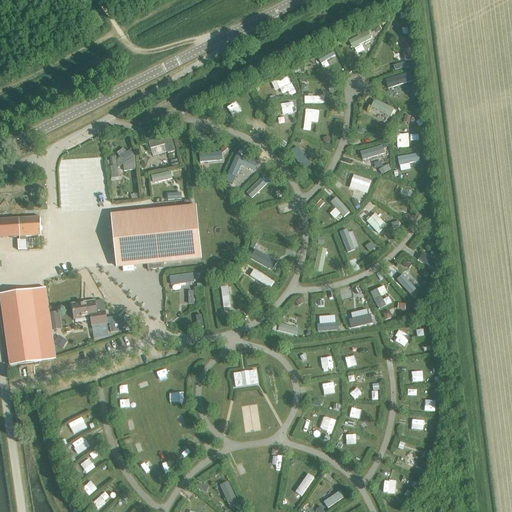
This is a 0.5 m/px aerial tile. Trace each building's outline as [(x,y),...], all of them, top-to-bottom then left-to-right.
[(367,31),(348,40),(351,48),(370,38),(367,31)] [(409,37),(401,38),(403,60),(412,59),(409,37)] [(331,49),(316,57),(319,63),(334,55),(331,49)] [(408,74),(391,80),(393,86),(410,80),(408,74)] [(393,109),(373,99),(370,106),(389,116),(393,109)] [(305,109),(302,130),(309,131),(310,122),(317,122),(318,110),(305,109)] [(148,141),(150,148),(165,144),(168,153),(175,151),(171,134),(148,141)] [(407,134),(396,134),(396,148),(408,147),(407,134)] [(304,140),(298,138),(291,154),(297,156),(304,140)] [(383,147),(364,152),(366,159),(385,154),(383,147)] [(123,164),(124,171),(135,169),(135,155),(130,149),(116,160),(116,155),(110,156),(111,166),(109,166),(111,178),(119,177),(117,168),(123,164)] [(94,156),(86,157),(89,177),(97,175),(95,163),(99,162),(98,157),(94,157),(94,156)] [(419,159),(407,160),(408,173),(420,173),(419,159)] [(388,166),(379,170),(382,175),(390,170),(388,166)] [(59,172),(63,194),(70,192),(68,178),(75,177),(74,172),(71,173),(71,170),(59,172)] [(170,171),(151,176),(153,183),(172,178),(170,171)] [(371,180),(354,174),(351,181),(369,187),(371,180)] [(265,190),(257,182),(254,186),(262,194),(265,190)] [(387,188),(383,186),(379,196),(383,198),(387,188)] [(350,212),(336,197),(330,203),(344,218),(350,212)] [(194,208),(111,217),(116,267),(200,259),(194,208)] [(387,226),(375,213),(372,216),(383,229),(387,226)] [(40,218),(0,220),(0,238),(19,237),(20,241),(25,241),(25,237),(41,236),(40,218)] [(354,253),(349,238),(342,240),(348,255),(354,253)] [(322,272),(327,249),(319,247),(314,270),(322,272)] [(439,263),(423,252),(419,259),(435,269),(439,263)] [(282,255),(276,253),(271,265),(277,267),(282,255)] [(405,261),(403,265),(409,269),(412,265),(405,261)] [(274,282),(254,269),(250,275),(270,288),(274,282)] [(193,274),(170,276),(171,283),(194,281),(193,274)] [(416,290),(402,274),(397,278),(411,294),(416,290)] [(228,286),(221,287),(224,308),(231,307),(228,286)] [(45,288),(31,290),(41,361),(55,359),(53,343),(45,288)] [(386,305),(378,289),(371,292),(379,309),(386,305)] [(41,361),(31,290),(0,294),(0,299),(9,366),(41,361)] [(355,319),(351,297),(344,298),(349,321),(355,319)] [(94,300),(71,304),(74,319),(90,317),(91,326),(106,324),(105,311),(96,312),(94,300)] [(324,314),(317,314),(317,330),(329,330),(329,318),(324,318),(324,314)] [(111,333),(122,331),(120,322),(110,324),(111,333)] [(299,328),(280,323),(278,331),(297,336),(299,328)] [(404,347),(410,337),(399,330),(393,341),(404,347)] [(58,335),(53,343),(62,349),(67,342),(58,335)] [(363,365),(360,353),(344,357),(348,370),(363,365)] [(333,359),(322,361),(323,369),(334,367),(333,359)] [(233,374),(235,388),(258,385),(256,371),(233,374)] [(324,405),(336,402),(334,397),(323,400),(324,405)] [(77,414),(74,402),(62,406),(66,417),(77,414)] [(426,413),(429,409),(416,402),(414,407),(426,413)] [(365,412),(355,410),(353,421),(363,423),(365,412)] [(86,428),(81,418),(68,425),(73,434),(86,428)] [(422,430),(411,427),(409,437),(419,440),(422,430)] [(78,454),(90,447),(83,437),(71,445),(78,454)] [(359,443),(349,441),(347,452),(357,454),(359,443)] [(414,467),(419,457),(409,452),(404,463),(414,467)] [(91,456),(83,462),(87,468),(95,462),(91,456)] [(419,470),(416,475),(423,479),(426,473),(419,470)] [(315,478),(308,474),(295,492),(301,497),(315,478)] [(395,494),(396,481),(384,480),(384,493),(395,494)] [(238,504),(228,481),(220,485),(230,508),(238,504)] [(89,482),(82,487),(86,493),(94,487),(89,482)] [(340,491),(324,502),(328,509),(345,498),(340,491)] [(106,508),(114,500),(106,492),(98,500),(106,508)]
